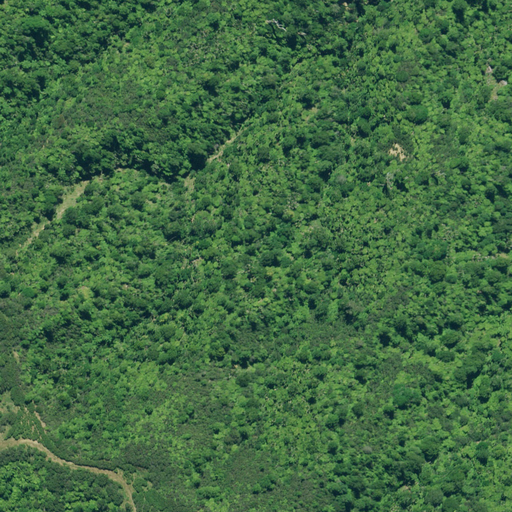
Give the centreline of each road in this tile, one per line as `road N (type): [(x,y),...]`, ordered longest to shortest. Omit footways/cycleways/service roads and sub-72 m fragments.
road 1 (track): [(0,305),(12,320),(31,409),(19,451),(0,461)]
road 2 (track): [(144,511),(132,496),(73,472),(31,409)]
